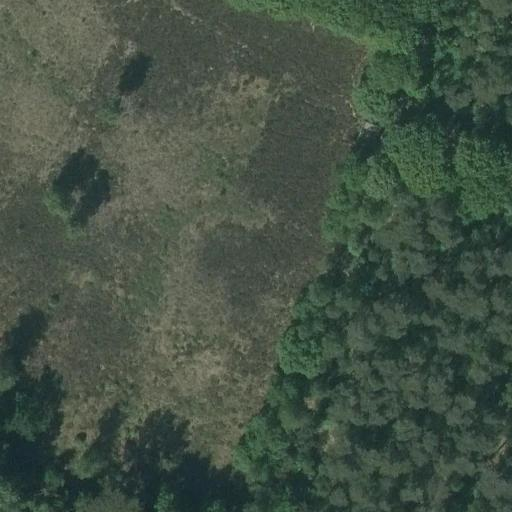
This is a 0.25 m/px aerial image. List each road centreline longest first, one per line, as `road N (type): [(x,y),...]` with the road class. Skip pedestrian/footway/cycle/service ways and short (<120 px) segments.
road 1 (track): [(392,0),(412,14),(399,98),(409,129),(511,176)]
road 2 (unknown): [(0,440),(186,511)]
